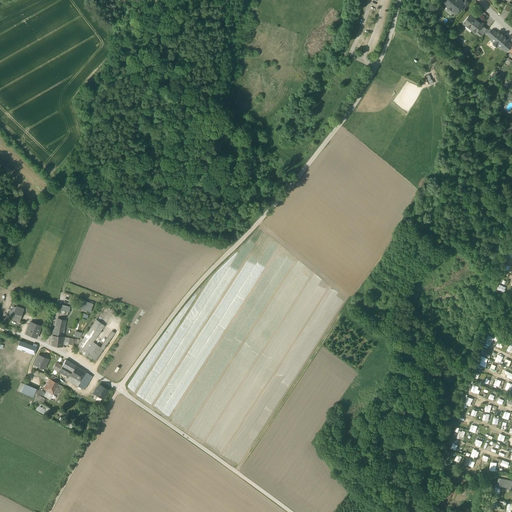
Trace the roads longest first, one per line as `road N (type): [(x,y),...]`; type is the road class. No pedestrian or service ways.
road 1 (track): [(49,511),(117,389),(187,295),(288,188),(378,63)]
road 2 (unclassified): [(290,511),(80,364),(4,331)]
road 3 (track): [(45,345),(90,221),(51,176)]
